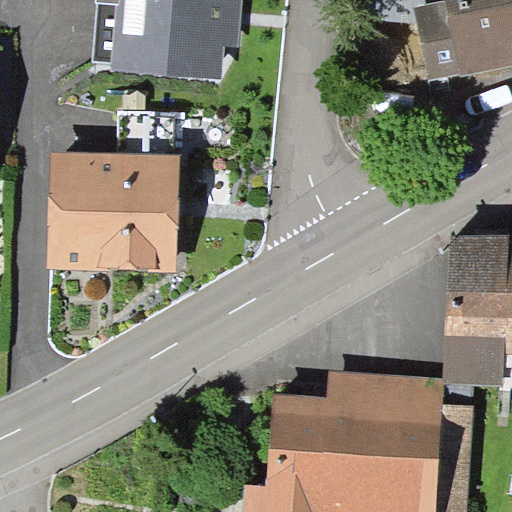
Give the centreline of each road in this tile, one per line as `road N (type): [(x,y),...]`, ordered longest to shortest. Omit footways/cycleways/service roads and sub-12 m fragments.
road 1 (tertiary): [(0,444),(340,249)]
road 2 (residential): [(340,249),(311,184),(305,118),(317,0)]
road 3 (tertiary): [(340,249),(511,149)]
